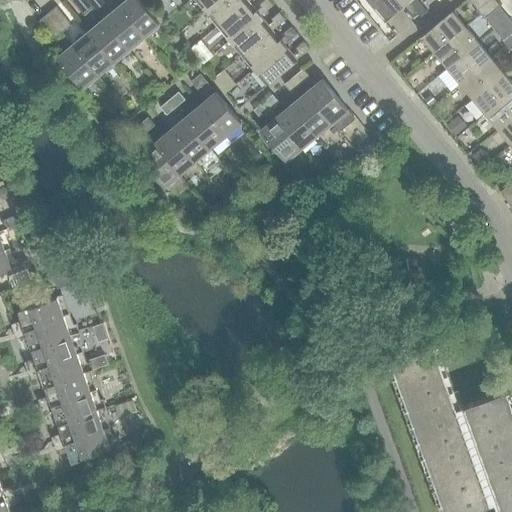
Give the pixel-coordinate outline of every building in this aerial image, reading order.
[(91,7),(85,0),(69,0),(82,15),(91,7)] [(137,0),(125,0),(117,7),(143,38),(158,25),(137,0)] [(193,0),(204,12),(218,0),(193,0)] [(218,0),(204,12),(216,27),(247,1),(248,0),(218,0)] [(216,27),(228,41),(259,15),(272,5),(267,0),(264,0),(259,5),(260,7),(255,11),(247,1),(216,27)] [(393,16),(380,0),(374,0),(368,5),(384,24),(393,16)] [(380,0),(393,16),(403,8),(396,0),(380,0)] [(492,13),(499,7),(493,0),(488,0),(484,4),(492,13)] [(418,14),(424,10),(417,1),(411,6),(418,14)] [(492,13),(484,4),(476,10),(484,20),(492,13)] [(70,25),(55,6),(46,14),(61,32),(70,25)] [(117,7),(102,19),(127,50),(143,38),(117,7)] [(420,37),(433,53),(464,27),(451,11),(420,37)] [(267,25),(259,15),(228,41),(240,56),(271,30),(284,19),(278,13),(270,19),(272,21),(267,25)] [(61,32),(46,14),(36,22),(51,40),(61,32)] [(102,19),(86,32),(112,63),(127,50),(102,19)] [(240,56),(252,70),(283,44),(296,34),(290,27),(282,33),(284,36),(279,40),(271,30),(240,56)] [(477,43),(464,27),(433,53),(446,68),(477,43)] [(86,32),(71,45),(97,76),(112,63),(86,32)] [(192,34),(184,41),(188,47),(196,40),(192,34)] [(511,47),(511,37),(509,34),(501,41),(509,50),(511,47)] [(309,50),(308,49),(302,42),(294,48),(296,50),(291,54),(283,44),(252,70),(265,86),(309,50)] [(446,68),(459,83),(490,58),(477,43),(446,68)] [(81,89),(97,76),(71,45),(55,58),(81,89)] [(503,73),(490,58),(459,83),(472,99),(503,73)] [(299,85),(309,77),(302,69),(293,77),(299,85)] [(472,99),(484,114),(511,91),(511,84),(503,73),(472,99)] [(199,74),(189,82),(196,90),(206,82),(199,74)] [(299,85),(293,77),(283,85),(290,93),(299,85)] [(321,79),(305,92),(331,123),(339,132),(354,120),(347,110),(321,79)] [(511,117),(511,91),(484,114),(497,130),(511,117)] [(184,100),(177,92),(168,100),(175,107),(184,100)] [(224,136),(240,123),(214,92),(199,105),(224,136)] [(331,123),(305,92),(290,105),(316,136),(331,123)] [(268,110),(278,103),(271,94),(262,102),(268,110)] [(423,100),(429,107),(436,101),(430,94),(423,100)] [(175,107),(168,100),(159,108),(165,115),(175,107)] [(268,110),(262,102),(252,110),(259,118),(268,110)] [(209,148),(224,136),(199,105),(184,118),(209,148)] [(300,148),(316,136),(290,105),(275,118),(300,148)] [(123,110),(114,118),(120,126),(130,118),(123,110)] [(154,125),(147,118),(147,117),(138,125),(144,133),(154,125)] [(511,117),(497,130),(510,145),(511,143),(511,117)] [(209,148),(184,118),(168,130),(194,161),(209,148)] [(280,156),(285,161),(300,148),(275,118),(259,130),(280,156)] [(464,130),(456,118),(446,126),(454,137),(464,130)] [(144,133),(138,125),(128,133),(135,141),(144,133)] [(179,174),(194,161),(168,130),(153,143),(179,174)] [(179,174),(153,143),(137,156),(163,187),(179,174)] [(478,151),(471,156),(479,165),(486,160),(478,151)] [(511,181),(498,193),(507,204),(511,199),(511,181)] [(231,191),(236,197),(243,192),(239,186),(231,191)] [(0,272),(10,269),(11,274),(21,271),(28,268),(26,261),(18,264),(16,258),(8,261),(0,238),(0,236),(8,233),(6,227),(19,223),(16,216),(3,220),(0,221),(0,272)] [(71,271),(52,278),(56,289),(75,282),(71,271)] [(24,362),(30,379),(41,375),(49,396),(37,400),(43,417),(55,413),(62,433),(51,437),(57,454),(68,450),(72,461),(108,448),(110,453),(120,449),(115,436),(107,439),(98,415),(106,412),(102,399),(93,402),(85,377),(93,374),(91,369),(107,364),(104,356),(80,364),(71,340),(80,337),(75,324),(67,327),(56,296),(18,310),(22,321),(11,325),(17,341),(28,337),(35,358),(24,362)] [(511,511),(511,392),(510,389),(459,407),(436,344),(385,362),(438,511),(471,511),(494,504),(496,511),(511,511)] [(128,439),(133,454),(144,450),(138,435),(128,439)] [(0,511),(9,511),(7,506),(19,502),(12,485),(1,489),(0,485),(0,466),(5,464),(0,449),(0,511)]
